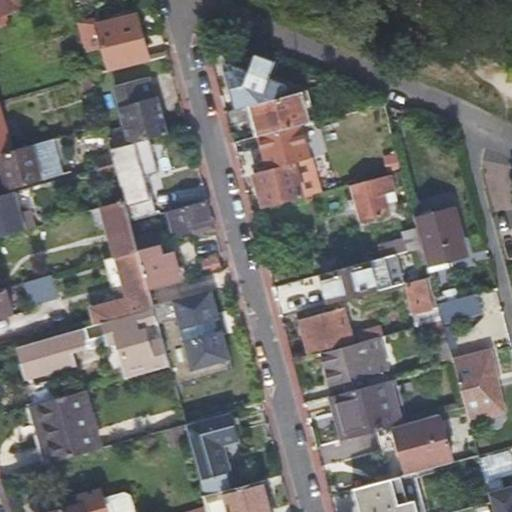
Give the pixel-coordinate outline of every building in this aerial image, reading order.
[(0,0),(0,14),(4,13),(4,14),(23,7),(20,0),(0,0)] [(108,70),(109,73),(148,63),(135,17),(97,26),(100,39),(108,70)] [(93,74),(108,70),(100,39),(85,44),(87,53),(93,74)] [(268,80),(275,62),(255,55),(248,71),(221,61),(234,110),(245,107),(250,105),(274,99),(268,80)] [(129,145),(166,136),(157,100),(159,99),(157,92),(150,94),(146,79),(114,88),(118,103),(126,131),(129,145)] [(271,132),(305,122),(298,92),(274,99),(250,105),(258,135),(271,132)] [(388,123),(382,102),(365,106),(366,109),(339,117),(345,138),(347,146),(373,139),(371,127),(388,123)] [(245,107),(252,137),(258,135),(250,105),(245,107)] [(0,154),(11,152),(0,113),(0,154)] [(126,131),(106,136),(110,150),(129,145),(126,131)] [(252,137),(242,139),(247,160),(277,152),(271,132),(258,135),(252,137)] [(33,146),(11,152),(0,154),(0,165),(2,174),(0,174),(0,193),(7,192),(43,182),(59,177),(55,163),(56,158),(57,157),(53,140),(33,146)] [(382,174),(400,169),(394,148),(385,150),(382,140),(349,149),(353,162),(377,156),(382,174)] [(125,175),(133,205),(163,197),(157,174),(164,172),(168,168),(165,157),(159,155),(134,163),(136,172),(125,175)] [(113,163),(111,156),(96,160),(98,167),(113,163)] [(254,174),(263,209),(302,198),(293,163),(254,174)] [(117,176),(114,166),(99,170),(102,180),(117,176)] [(392,189),(405,186),(401,171),(388,174),(389,176),(392,189)] [(393,193),(392,189),(389,176),(352,187),(355,199),(357,207),(361,221),(388,213),(383,195),(393,193)] [(20,214),(14,193),(0,197),(0,238),(12,235),(35,229),(30,211),(20,214)] [(350,208),(357,207),(355,199),(348,201),(350,208)] [(215,231),(207,202),(163,214),(164,219),(171,218),(176,237),(192,233),(194,237),(215,231)] [(134,240),(130,223),(124,203),(103,209),(102,209),(116,259),(117,258),(138,253),(134,240)] [(421,247),(426,266),(470,254),(457,207),(414,218),(416,229),(421,247)] [(408,249),(409,251),(421,247),(416,229),(404,232),(408,249)] [(394,253),(408,249),(404,232),(389,236),(394,253)] [(156,235),(134,240),(138,253),(159,247),(156,235)] [(162,258),(159,247),(138,253),(148,292),(179,284),(171,256),(162,258)] [(148,292),(138,253),(117,258),(128,300),(92,312),(96,327),(104,324),(153,311),(152,307),(148,292)] [(376,292),(403,285),(395,254),(369,262),(376,292)] [(320,275),(328,305),(376,292),(369,262),(320,275)] [(58,298),(52,276),(25,284),(30,306),(58,298)] [(416,328),(430,324),(441,321),(437,306),(433,308),(425,279),(405,284),(416,328)] [(6,289),(0,290),(0,319),(13,316),(6,289)] [(219,320),(211,292),(172,302),(177,320),(191,371),(230,361),(222,332),(218,333),(215,321),(219,320)] [(481,312),(477,294),(437,304),(437,306),(441,321),(442,323),(481,312)] [(172,302),(152,307),(153,311),(156,324),(157,325),(177,320),(172,302)] [(357,335),(350,336),(343,310),(299,322),(307,353),(359,340),(357,335)] [(156,324),(153,311),(104,324),(108,337),(88,342),(85,330),(66,335),(18,348),(27,380),(72,366),(68,352),(88,347),(89,350),(119,341),(127,373),(146,369),(147,374),(168,369),(161,342),(142,346),(138,329),(156,324)] [(453,364),(453,362),(442,323),(441,321),(430,324),(441,367),(453,364)] [(344,381),(347,393),(364,388),(361,377),(371,374),(387,370),(378,337),(362,342),(320,353),(329,385),(344,381)] [(465,408),(468,420),(503,412),(490,353),(453,362),(453,364),(465,408)] [(393,427),(410,422),(398,379),(364,388),(347,393),(331,397),(336,415),(341,414),(348,439),(379,431),(393,427)] [(36,405),(63,398),(58,380),(22,388),(22,389),(27,388),(32,406),(36,405)] [(100,450),(84,392),(63,398),(36,405),(43,433),(41,434),(49,464),(100,450)] [(235,441),(229,414),(184,426),(200,482),(225,475),(220,453),(216,454),(214,447),(235,441)] [(414,473),(452,463),(438,415),(410,422),(393,427),(406,475),(414,473)] [(393,427),(379,431),(391,479),(406,475),(393,427)] [(510,471),(507,452),(480,456),(483,475),(510,471)] [(424,511),(414,473),(406,475),(391,479),(353,489),(358,511),(424,511)] [(270,511),(262,482),(204,498),(207,511),(270,511)] [(112,511),(109,498),(60,511),(112,511)]
